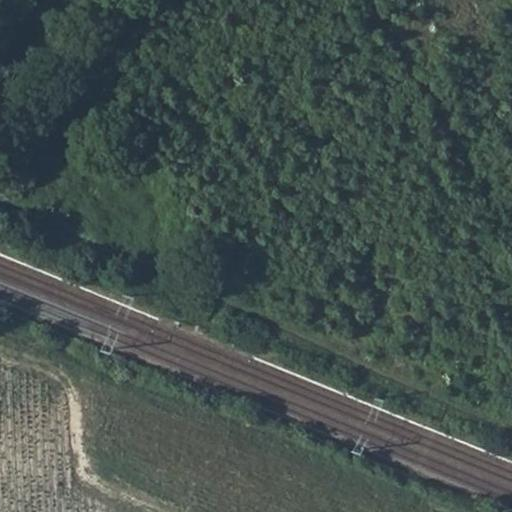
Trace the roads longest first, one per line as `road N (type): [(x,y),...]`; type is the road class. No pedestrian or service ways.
road 1 (track): [(0,205),(511,432)]
road 2 (track): [(139,0),(86,41),(0,155)]
